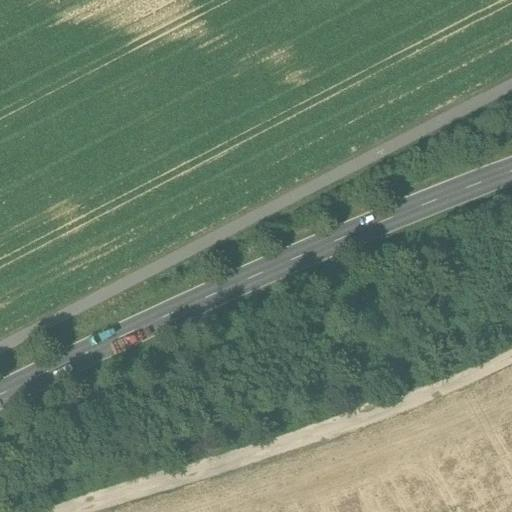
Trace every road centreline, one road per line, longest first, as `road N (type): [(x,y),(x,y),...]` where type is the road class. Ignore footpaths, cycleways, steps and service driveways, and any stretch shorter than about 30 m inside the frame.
road 1 (track): [(0,351),(511,84)]
road 2 (secondary): [(0,402),(168,319),(511,174)]
road 3 (track): [(82,511),(307,439),(511,355)]
